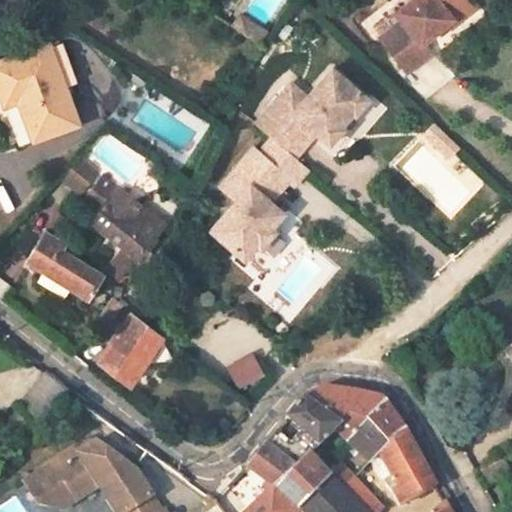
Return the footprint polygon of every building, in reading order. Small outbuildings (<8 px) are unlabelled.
[(377,35),(402,68),(425,51),(418,40),(465,4),(461,0),(404,0),(393,9),(400,18),(377,35)] [(57,37),(46,41),(66,87),(77,82),(57,37)] [(0,91),(13,86),(18,100),(36,140),(81,122),(66,87),(46,41),(0,60),(0,91)] [(271,140),(285,152),(308,125),(315,131),(328,142),(341,126),(337,123),(350,107),(354,111),(368,96),(331,64),(306,94),(291,81),(253,125),(271,140)] [(13,86),(0,91),(0,102),(2,107),(18,100),(13,86)] [(456,145),(433,123),(425,131),(448,153),(456,145)] [(308,125),(285,152),(292,158),(315,131),(308,125)] [(285,152),(271,140),(260,154),(280,172),(288,179),(296,185),(307,170),(292,158),(285,152)] [(237,199),(209,232),(241,260),(254,245),(260,247),(273,233),(269,229),(280,214),(268,202),(263,195),(280,172),(260,154),(253,148),(221,184),(237,199)] [(81,156),(60,179),(77,193),(81,196),(88,188),(101,173),(81,156)] [(268,202),(288,179),(280,172),(263,195),(268,202)] [(88,188),(103,200),(115,186),(101,173),(88,188)] [(102,270),(116,280),(161,227),(115,186),(103,200),(87,218),(118,246),(102,270)] [(68,287),(84,298),(98,276),(59,250),(61,247),(42,234),(25,261),(41,272),(44,267),(71,282),(68,287)] [(97,319),(108,327),(124,307),(111,298),(97,319)] [(98,360),(128,383),(162,339),(131,316),(98,360)] [(232,384),(260,376),(254,355),(226,363),(232,384)] [(307,396),(339,430),(348,439),(385,400),(324,390),(307,396)] [(305,428),(321,442),(339,430),(307,396),(290,416),(305,428)] [(380,455),(407,503),(435,486),(413,445),(385,400),(348,439),(370,463),(380,455)] [(305,428),(282,450),(298,464),(309,453),(321,442),(305,428)] [(124,471),(115,459),(100,447),(57,473),(55,469),(36,480),(34,478),(26,482),(41,504),(56,507),(65,502),(78,494),(83,503),(102,491),(110,504),(120,498),(128,511),(161,511),(131,466),(124,471)] [(266,447),(250,467),(274,487),(292,470),(266,447)] [(329,476),(309,453),(298,464),(292,470),(274,487),(298,508),(300,506),(328,478),(329,476)] [(477,472),(484,487),(510,473),(502,458),(477,472)] [(359,511),(371,511),(378,505),(341,464),(329,476),(328,478),(359,511)] [(359,511),(328,478),(300,506),(304,511),(359,511)] [(274,487),(245,511),(239,511),(225,492),(215,501),(222,511),(293,511),(298,508),(274,487)] [(69,510),(83,503),(78,494),(65,502),(56,507),(69,510)] [(110,504),(115,511),(128,511),(120,498),(110,504)]
